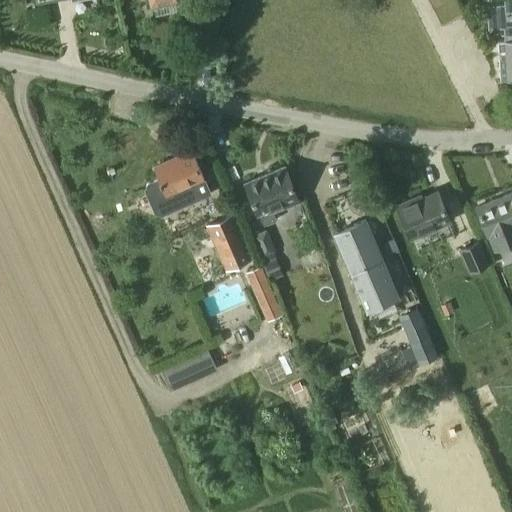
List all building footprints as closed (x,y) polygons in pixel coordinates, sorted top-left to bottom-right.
[(503,28),(504,41),(499,41),(501,81),(511,80),(511,0),(504,0),(505,4),(487,6),(488,29),(503,28)] [(148,184),(145,191),(155,213),(162,216),(203,197),(211,194),(192,151),(154,168),(159,179),(148,184)] [(276,219),(274,214),(300,202),(297,195),(285,166),(244,184),(257,214),(259,213),(263,225),(276,219)] [(396,206),(410,238),(450,220),(437,191),(414,201),(413,198),(396,206)] [(511,193),(476,207),(487,237),(489,236),(494,251),(511,244),(511,193)] [(251,258),(232,214),(206,225),(225,270),(251,258)] [(398,296),(366,221),(336,233),(368,309),(398,296)] [(266,230),(257,233),(264,256),(273,253),(266,230)] [(460,249),(470,272),(488,264),(478,241),(460,249)] [(272,258),(263,262),(269,277),(278,273),(272,258)] [(261,306),(275,300),(267,282),(254,288),(261,306)] [(419,356),(439,349),(422,303),(402,310),(419,356)] [(163,368),(171,385),(219,364),(211,346),(163,368)]
